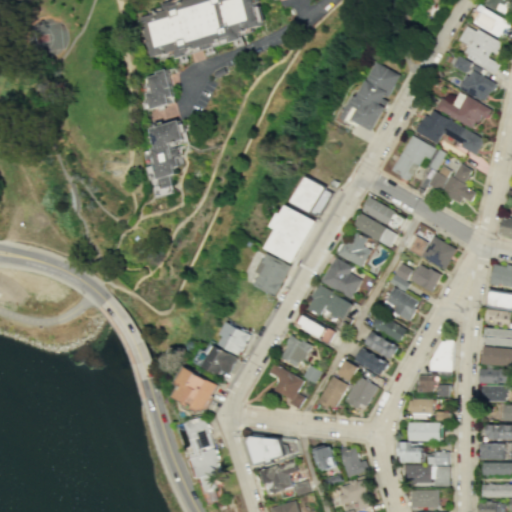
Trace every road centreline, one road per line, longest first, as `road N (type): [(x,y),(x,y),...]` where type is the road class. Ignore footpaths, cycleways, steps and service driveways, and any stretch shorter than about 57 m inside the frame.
road 1 (residential): [(420,78),(227,413),(254,511)]
road 2 (residential): [(475,259),(373,433),(398,511)]
road 3 (residential): [(464,511),(475,259)]
road 4 (residential): [(363,174),(482,243),(511,250)]
road 5 (residential): [(475,259),(511,111)]
road 6 (residential): [(373,433),(227,413)]
